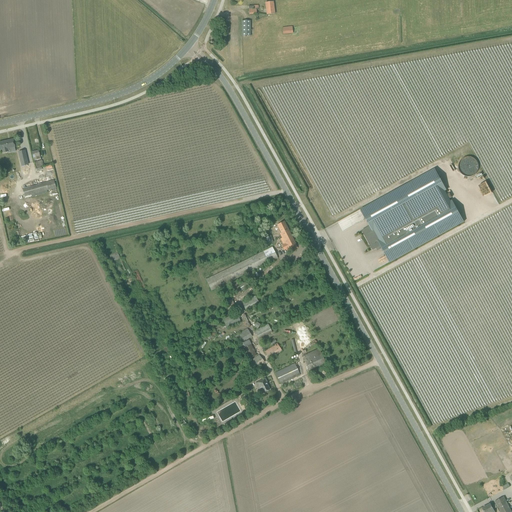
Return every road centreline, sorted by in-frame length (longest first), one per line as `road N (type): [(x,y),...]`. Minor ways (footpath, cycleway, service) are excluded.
road 1 (tertiary): [(461,511),(214,69)]
road 2 (track): [(90,511),(305,392),(380,361)]
road 3 (tertiary): [(0,123),(109,98),(184,51)]
